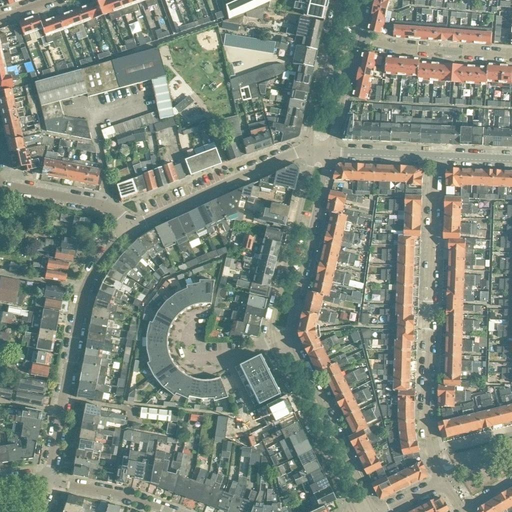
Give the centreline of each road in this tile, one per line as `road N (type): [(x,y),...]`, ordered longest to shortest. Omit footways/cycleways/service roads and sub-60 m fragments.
road 1 (residential): [(434,452),(426,413),(436,156)]
road 2 (residential): [(48,478),(84,289),(132,226)]
road 3 (residential): [(374,511),(288,336)]
road 4 (residential): [(306,150),(270,340)]
road 5 (residential): [(132,226),(306,150)]
road 6 (residential): [(270,340),(352,511)]
road 7 (residential): [(288,336),(329,151)]
road 8 (residential): [(511,56),(355,39)]
road 9 (residential): [(339,0),(306,150)]
road 10 (residential): [(132,226),(101,205),(0,183)]
road 11 (residential): [(193,318),(183,338),(189,361),(215,362),(270,340)]
road 12 (residential): [(171,511),(48,478)]
